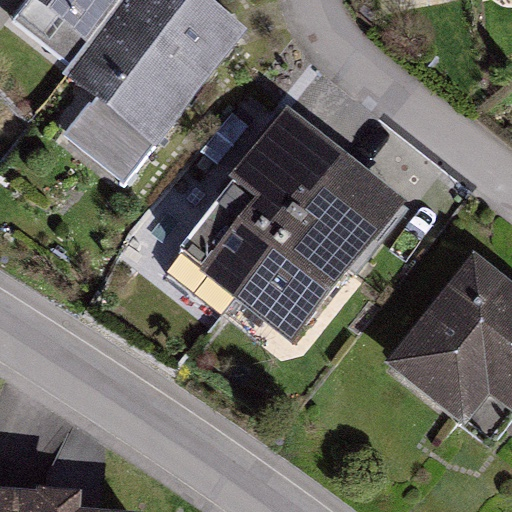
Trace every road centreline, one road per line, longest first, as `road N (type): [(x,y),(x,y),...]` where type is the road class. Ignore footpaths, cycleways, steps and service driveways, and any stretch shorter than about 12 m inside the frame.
road 1 (residential): [(277,511),(0,324)]
road 2 (residential): [(320,0),(384,91),(511,189)]
